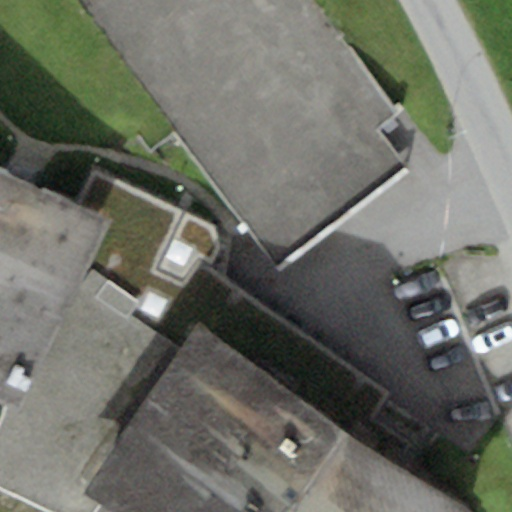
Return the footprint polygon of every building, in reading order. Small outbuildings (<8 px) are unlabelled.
[(315,0),(70,0),(274,258),(398,161),(376,133),(403,111),(315,0)] [(76,202),(0,166),(0,392),(7,396),(18,401),(86,259),(106,216),(76,202)] [(89,170),(76,202),(106,216),(86,259),(140,299),(132,313),(181,348),(201,322),(361,432),(387,395),(207,266),(216,251),(206,226),(89,170)] [(7,396),(0,412),(0,487),(58,511),(95,511),(103,499),(86,487),(181,348),(132,313),(140,299),(86,259),(18,401),(7,396)] [(201,322),(181,348),(86,487),(103,499),(122,511),(478,511),(361,432),(201,322)]
